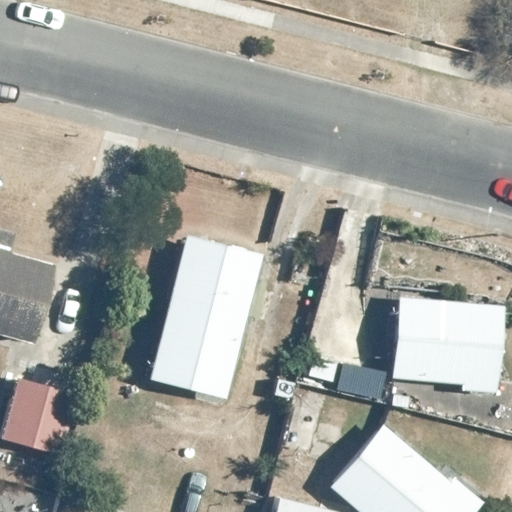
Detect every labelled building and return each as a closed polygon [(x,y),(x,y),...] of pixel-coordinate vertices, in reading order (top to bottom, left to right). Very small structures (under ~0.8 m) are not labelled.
[(251,254),(176,235),(140,378),(216,397),(251,254)] [(43,265),(0,253),(0,337),(22,344),(43,265)] [(389,297),(383,377),(450,382),(449,393),(486,396),(493,305),(389,297)] [(67,390),(6,378),(0,409),(0,440),(55,451),(67,390)] [(352,511),(462,511),(474,498),(449,478),(445,483),(372,424),(321,487),(352,511)] [(326,511),(328,504),(269,493),(265,511),(326,511)]
